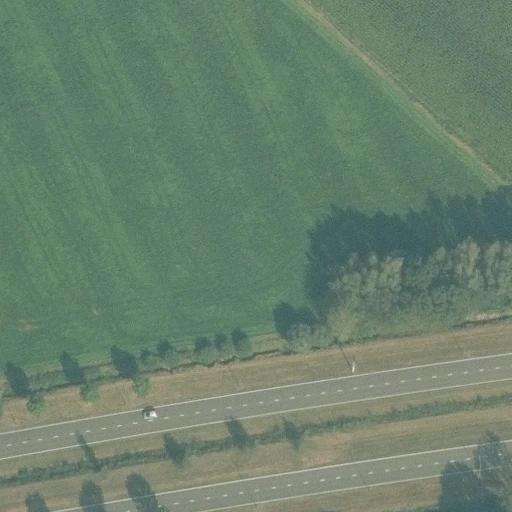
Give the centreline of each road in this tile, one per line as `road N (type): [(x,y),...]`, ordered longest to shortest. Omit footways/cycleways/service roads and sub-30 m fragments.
road 1 (primary): [(511,369),(0,448)]
road 2 (primary): [(143,511),(511,457)]
road 3 (track): [(365,314),(511,296)]
